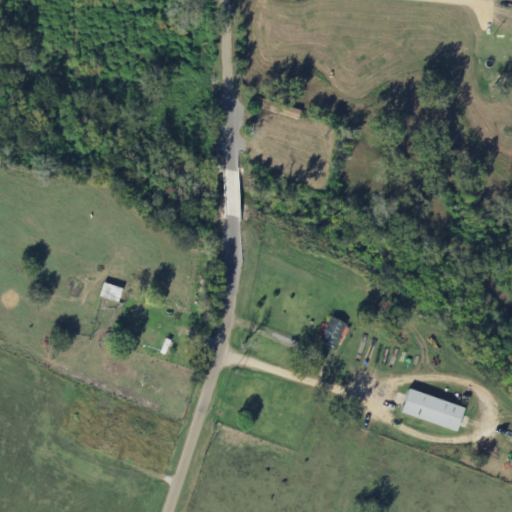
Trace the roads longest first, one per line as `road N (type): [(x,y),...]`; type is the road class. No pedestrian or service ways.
road 1 (residential): [(168,511),(218,354),(232,214)]
road 2 (residential): [(231,167),(226,0)]
